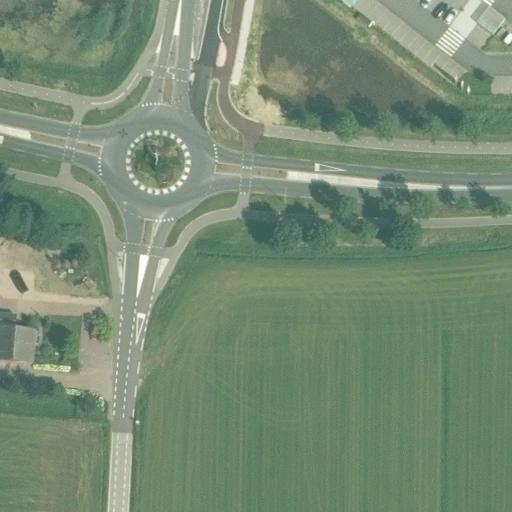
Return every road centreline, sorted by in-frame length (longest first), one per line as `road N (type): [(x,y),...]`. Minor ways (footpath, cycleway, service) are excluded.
road 1 (secondary): [(203,182),(381,196),(511,194)]
road 2 (secondary): [(511,179),(205,155)]
road 3 (tertiary): [(121,511),(136,304)]
road 4 (tertiary): [(189,127),(217,0)]
road 5 (tertiary): [(183,0),(152,116)]
